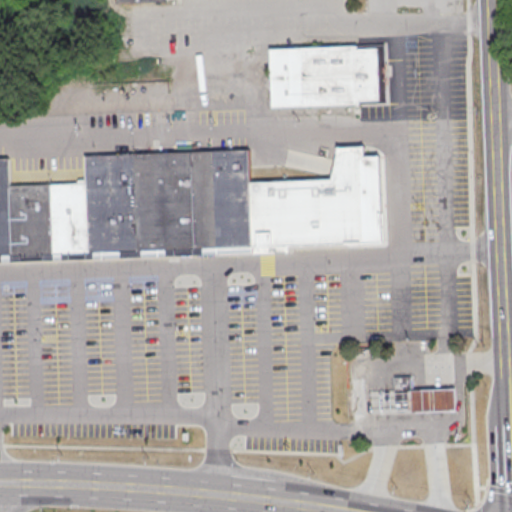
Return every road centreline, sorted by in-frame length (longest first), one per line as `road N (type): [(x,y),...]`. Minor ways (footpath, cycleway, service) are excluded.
road 1 (tertiary): [(511,412),(497,0)]
road 2 (primary): [(217,490),(0,481)]
